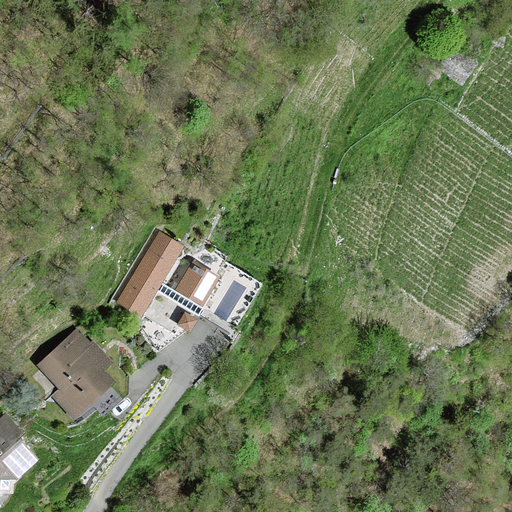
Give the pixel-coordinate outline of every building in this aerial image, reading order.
[(462,79),(474,60),(454,47),(441,65),(462,79)] [(182,247),(160,234),(120,299),(142,313),(182,247)] [(218,276),(196,262),(179,289),(201,303),(218,276)] [(197,319),(185,313),(179,325),(191,331),(197,319)] [(89,348),(76,333),(43,364),(65,388),(59,393),(77,413),(112,381),(101,369),(108,362),(92,345),(89,348)] [(19,433),(6,419),(0,423),(0,492),(37,459),(16,437),(19,433)]
